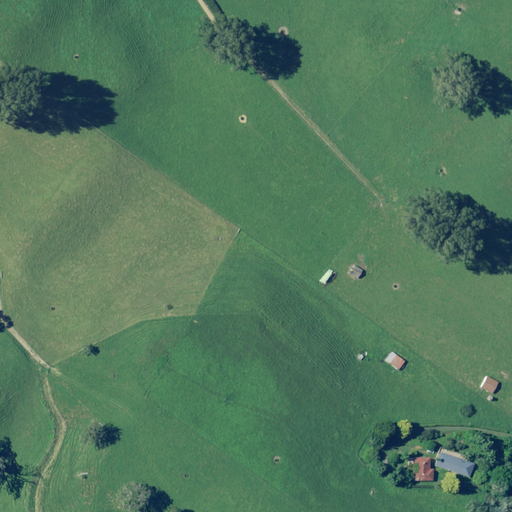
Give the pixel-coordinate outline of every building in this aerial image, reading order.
[(362,270),(354,265),(349,274),(357,278),(362,270)] [(405,361),(392,352),(386,360),(399,370),(405,361)] [(496,382),(485,376),(479,387),(490,393),(496,382)] [(472,463),(439,452),(434,466),(467,477),(472,463)] [(429,469),(429,458),(413,458),(413,481),(433,481),(433,469),(429,469)] [(389,472),(383,464),(379,468),(384,476),(389,472)]
